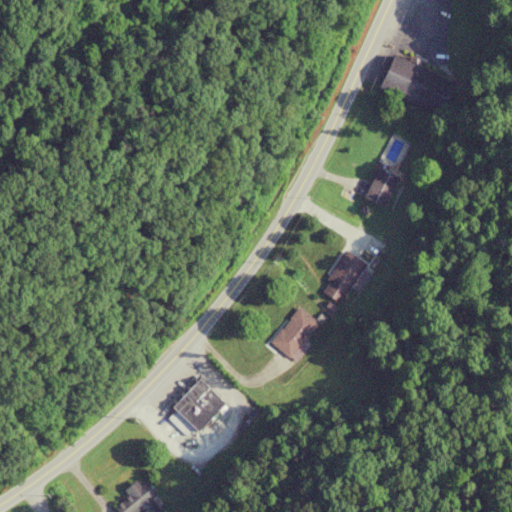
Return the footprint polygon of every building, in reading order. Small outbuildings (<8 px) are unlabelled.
[(439,114),(452,81),(389,57),(376,90),(439,114)] [(382,209),(398,180),(377,168),(361,198),(382,209)] [(340,304),(350,287),(354,290),(368,267),(343,252),(319,292),(340,304)] [(317,323),(297,307),(268,343),(288,359),(317,323)] [(163,414),(190,441),(225,406),(198,379),(163,414)] [(116,511),(160,511),(151,500),(155,497),(142,480),(119,496),(123,501),(113,507),(116,511)]
